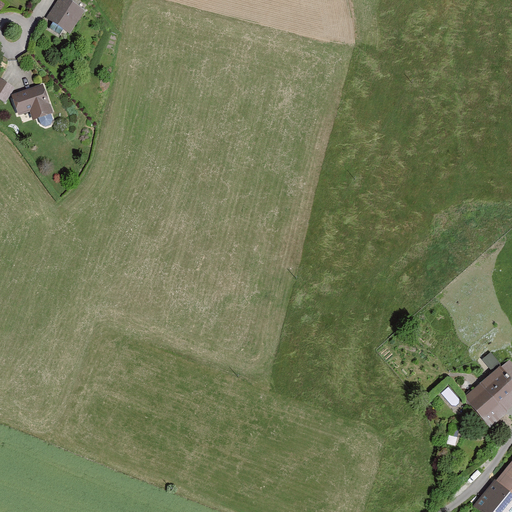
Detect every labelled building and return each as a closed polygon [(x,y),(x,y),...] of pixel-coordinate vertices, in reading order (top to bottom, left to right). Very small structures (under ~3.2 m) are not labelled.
[(47,15),(44,20),(73,39),(89,15),(66,0),(63,0),(62,2),(52,18),(47,15)] [(1,81),(0,82),(0,101),(7,106),(16,92),(1,81)] [(46,87),(13,99),(18,114),(22,119),(33,115),(35,123),(42,123),(57,118),(46,87)] [(491,352),(482,358),(490,369),(499,362),(491,352)] [(511,361),(468,400),(494,430),(511,414),(511,361)] [(511,470),(500,484),(511,493),(511,470)] [(511,511),(511,493),(500,484),(479,509),(482,511),(511,511)]
